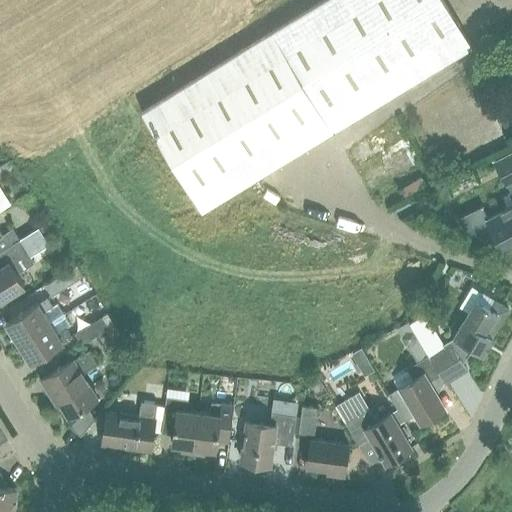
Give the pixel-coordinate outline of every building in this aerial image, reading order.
[(202,209),(472,45),(444,0),(322,0),(142,110),(202,209)] [(461,223),(468,228),(490,244),(498,240),(505,252),(511,248),(511,152),(495,161),(511,193),(511,205),(489,217),(483,206),(458,219),(461,223)] [(385,187),(413,174),(405,157),(377,170),(385,187)] [(0,246),(2,249),(20,238),(13,226),(3,233),(0,228),(0,246)] [(20,238),(2,249),(2,250),(0,251),(0,259),(3,265),(0,266),(0,300),(12,293),(25,285),(17,272),(35,261),(20,238)] [(69,269),(45,284),(52,295),(76,280),(69,269)] [(48,296),(24,312),(7,322),(19,342),(51,321),(64,313),(57,302),(53,304),(48,296)] [(425,313),(410,323),(419,338),(429,355),(445,380),(446,383),(468,369),(461,359),(470,346),(484,354),(493,338),(492,337),(509,308),(495,299),(490,307),(478,299),(477,299),(454,336),(457,338),(452,344),(446,347),(425,313)] [(64,313),(51,321),(19,342),(31,361),(48,351),(72,335),(67,326),(71,324),(64,313)] [(102,315),(75,332),(82,343),(110,327),(102,315)] [(110,327),(106,329),(112,339),(120,334),(114,324),(110,327)] [(400,386),(389,393),(405,419),(416,413),(422,422),(446,408),(433,387),(445,380),(429,355),(419,338),(407,344),(410,349),(417,361),(407,367),(410,371),(396,380),(400,386)] [(316,356),(326,375),(352,361),(341,342),(316,356)] [(81,435),(94,419),(87,405),(98,398),(88,381),(82,373),(98,362),(90,348),(59,368),(42,379),(58,404),(61,403),(69,416),(71,415),(75,421),(71,425),(81,435)] [(361,348),(353,353),(357,360),(366,354),(361,348)] [(336,405),(345,421),(349,427),(359,444),(371,437),(386,462),(412,446),(402,429),(391,412),(377,420),(369,407),(360,391),(336,405)] [(166,395),(165,406),(162,432),(174,433),(173,443),(183,445),(182,451),(194,452),(199,410),(187,409),(189,398),(166,395)] [(154,431),(162,432),(165,406),(157,405),(157,403),(141,400),(139,415),(108,410),(106,423),(103,443),(151,450),(154,431)] [(199,410),(194,452),(205,454),(206,448),(216,449),(217,439),(229,441),(232,421),(234,404),(212,401),(210,412),(199,410)] [(302,404),(299,432),(314,434),(318,406),(302,404)] [(242,459),(245,460),(244,463),(255,465),(256,461),(271,464),(274,442),(293,444),(296,425),(296,414),(272,411),(270,423),(247,419),(244,440),(242,459)] [(311,438),(309,445),(307,465),(328,468),(328,472),(344,475),(347,455),(349,443),(311,438)] [(0,469),(0,507),(14,509),(17,488),(7,486),(8,482),(0,469)]
